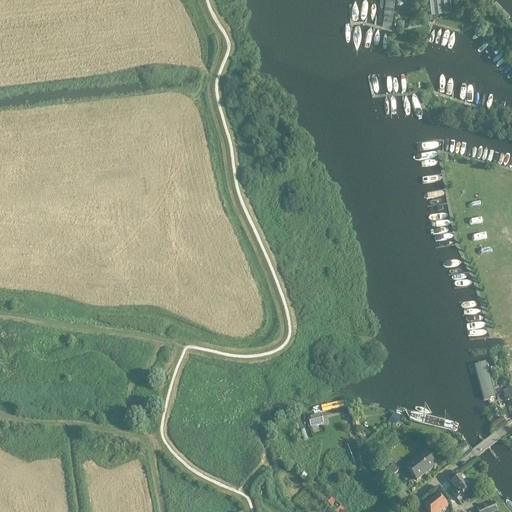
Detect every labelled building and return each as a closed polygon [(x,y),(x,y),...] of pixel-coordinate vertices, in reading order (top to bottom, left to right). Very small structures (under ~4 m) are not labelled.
[(398,0),(384,0),(381,27),(395,29),(398,0)] [(452,10),(451,6),(450,0),(430,0),(431,13),(452,10)] [(499,398),(489,363),(473,367),(482,403),(499,398)] [(511,388),(503,392),(508,402),(511,399),(511,388)] [(342,401),(321,406),(322,412),(344,407),(342,401)] [(325,422),(321,414),(310,419),(313,427),(325,422)] [(418,415),(417,422),(459,433),(461,425),(418,415)] [(505,421),(502,417),(491,425),(494,429),(505,421)] [(479,437),(482,442),(483,442),(490,450),(490,451),(494,457),(496,457),(496,455),(492,449),(491,450),(484,441),(485,441),(480,435),(479,435),(479,437)] [(454,453),(458,459),(469,451),(463,443),(457,447),(459,449),(454,453)] [(436,466),(426,452),(406,468),(416,481),(436,466)] [(374,466),(380,474),(388,483),(393,479),(391,477),(399,470),(393,464),(385,471),(379,463),(374,466)] [(460,476),(450,484),(456,491),(452,494),(458,501),(464,497),(463,496),(464,495),(463,494),(470,489),(460,476)] [(427,511),(441,511),(448,507),(438,495),(423,506),(427,511)] [(335,502),(332,498),(327,503),(331,506),(335,502)] [(498,511),(493,502),(477,510),(477,511),(498,511)]
